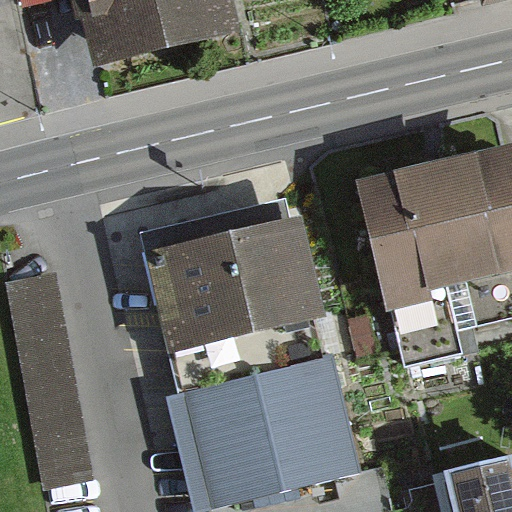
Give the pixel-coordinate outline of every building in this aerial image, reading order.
[(231,0),(72,0),(78,26),(85,25),(96,72),(240,40),(231,0)] [(511,169),(378,203),(406,311),(511,284),(511,169)] [(336,226),(174,259),(226,511),(275,511),(390,488),(336,226)] [(56,277),(8,285),(45,492),(93,483),(56,277)] [(397,324),(407,371),(465,358),(456,312),(397,324)] [(511,511),(511,467),(442,483),(448,511),(511,511)]
